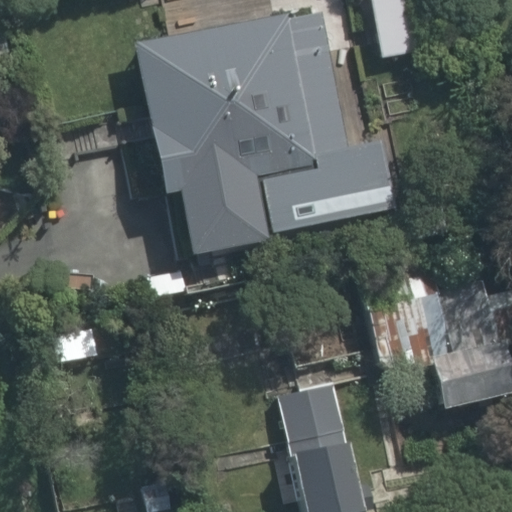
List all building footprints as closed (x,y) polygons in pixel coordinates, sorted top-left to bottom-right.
[(377,0),(383,40),(417,35),(412,0),(377,0)] [(341,149),(315,13),(288,18),(287,14),(128,44),(156,195),(254,177),(265,233),(392,209),(379,142),(341,149)] [(393,44),(400,75),(424,70),(417,39),(393,44)] [(0,240),(45,193),(0,186),(0,240)] [(424,367),(435,411),(503,394),(470,268),(365,295),(386,376),(424,367)] [(511,299),(489,305),(500,349),(511,345),(511,299)] [(53,362),(95,356),(91,328),(49,334),(53,362)] [(357,511),(331,385),(278,396),(302,511),(357,511)] [(143,511),(174,511),(171,491),(141,496),(143,511)]
